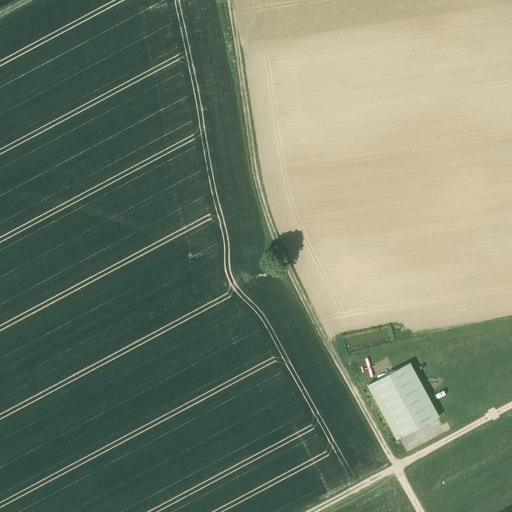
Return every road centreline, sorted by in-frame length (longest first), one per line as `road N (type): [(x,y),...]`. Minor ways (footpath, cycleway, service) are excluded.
road 1 (track): [(396,466),(265,217),(228,0)]
road 2 (track): [(396,466),(511,406)]
